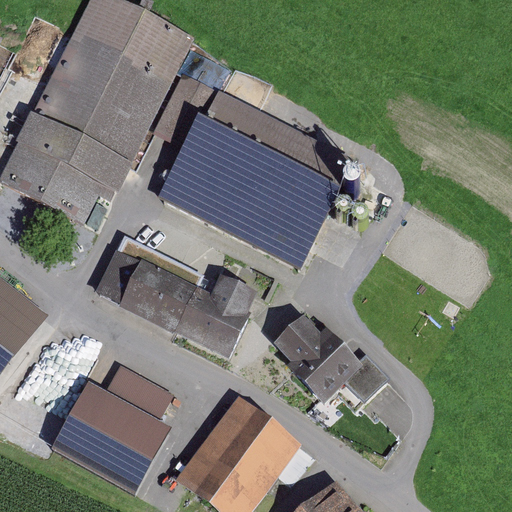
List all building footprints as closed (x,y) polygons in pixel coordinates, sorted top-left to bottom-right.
[(188,156),(163,203),(311,278),(368,167),(223,93),(234,73),(200,55),(206,43),(120,0),(101,0),(7,184),(90,226),(110,188),(129,198),(158,141),(188,156)] [(0,72),(15,41),(0,33),(0,72)] [(224,300),(124,257),(106,299),(247,359),(274,297),(233,279),(224,300)] [(0,382),(51,318),(0,277),(0,382)] [(314,319),(288,348),(308,366),(301,374),(340,409),(358,389),(380,408),(401,385),(342,332),(336,338),(314,319)] [(102,391),(89,384),(53,450),(135,494),(171,428),(156,420),(170,394),(116,365),(102,391)] [(256,511),(305,446),(240,398),(178,483),(218,511),(256,511)] [(364,511),(344,485),(307,511),(364,511)]
